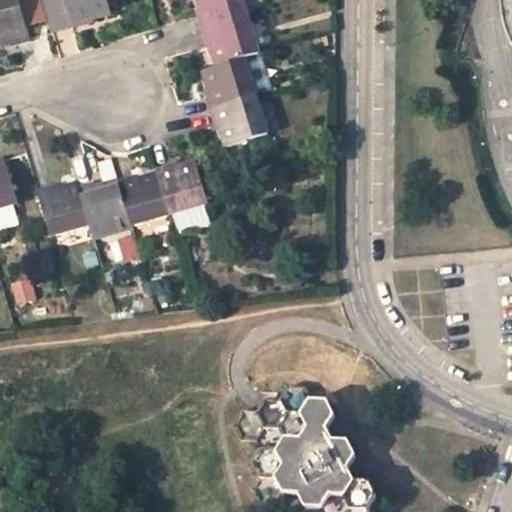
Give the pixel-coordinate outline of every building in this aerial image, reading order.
[(11,47),(30,41),(28,33),(17,0),(0,0),(0,44),(9,42),(11,47)] [(17,0),(28,33),(39,30),(29,0),(17,0)] [(109,10),(106,0),(42,0),(53,34),(73,28),(94,21),(92,16),(109,10)] [(202,31),(248,17),(242,0),(195,0),(199,10),(195,11),(199,22),(202,31)] [(511,0),(500,0),(501,10),(503,22),(506,33),(508,37),(511,44),(511,0)] [(245,59),(260,55),(248,17),(202,31),(205,41),(208,49),(211,48),(217,68),(245,59)] [(217,68),(202,72),(208,91),(204,92),(207,101),(211,113),(257,98),(245,59),(217,68)] [(226,148),(268,135),(257,98),(211,113),(213,121),(216,130),(220,129),(226,148)] [(0,159),(0,208),(16,203),(3,158),(0,159)] [(158,174),(171,214),(209,202),(197,163),(178,168),(176,162),(157,168),(158,174)] [(171,214),(158,174),(141,179),(139,173),(119,179),(121,185),(133,225),(171,214)] [(133,225),(121,185),(103,191),(101,184),(79,191),(90,225),(94,237),(133,225)] [(38,192),(52,237),(90,225),(79,191),(77,185),(60,190),(59,186),(38,192)] [(235,426),(242,441),(258,441),(264,453),(255,465),(263,480),(255,493),(262,507),(277,507),(279,511),(369,511),(369,510),(378,496),(371,483),(355,483),(349,470),(357,456),(352,447),(350,442),(335,442),(328,429),(336,417),(329,402),(313,402),(306,389),(290,388),(283,400),(266,400),(257,414),(243,413),(235,426)]
